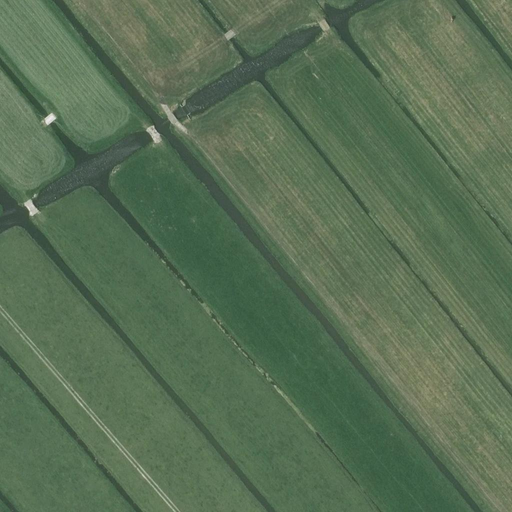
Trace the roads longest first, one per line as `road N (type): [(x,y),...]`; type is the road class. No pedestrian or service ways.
road 1 (track): [(502,511),(180,129),(83,0)]
road 2 (track): [(177,511),(0,308)]
